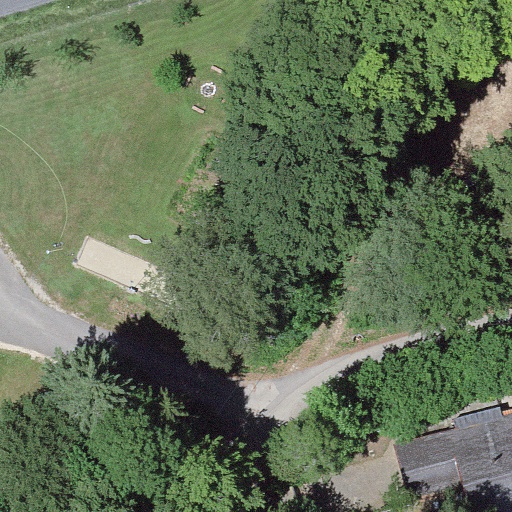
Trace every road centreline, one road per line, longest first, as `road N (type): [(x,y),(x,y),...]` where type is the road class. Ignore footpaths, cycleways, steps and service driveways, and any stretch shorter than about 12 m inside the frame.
road 1 (track): [(285,422),(420,180),(511,84)]
road 2 (residential): [(229,511),(257,454),(324,391),(372,367),(511,328)]
